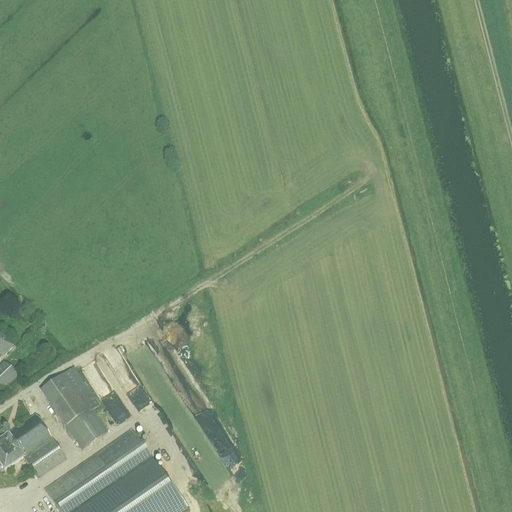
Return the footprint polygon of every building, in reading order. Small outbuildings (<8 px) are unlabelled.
[(3,359),(13,347),(0,335),(0,358),(1,357),(3,359)] [(94,363),(101,381),(108,378),(112,387),(117,385),(106,358),(94,363)] [(0,394),(17,377),(4,363),(0,366),(0,398),(2,396),(0,394)] [(72,373),(39,396),(62,429),(64,427),(80,451),(103,435),(88,413),(95,408),(72,373)] [(132,388),(143,409),(159,401),(147,380),(132,388)] [(125,421),(136,414),(133,410),(122,417),(125,421)] [(66,460),(36,416),(8,435),(8,434),(0,440),(0,466),(4,472),(23,458),(38,480),(66,460)] [(183,511),(186,510),(132,430),(44,491),(59,511),(183,511)] [(252,496),(259,495),(258,488),(251,490),(252,496)]
